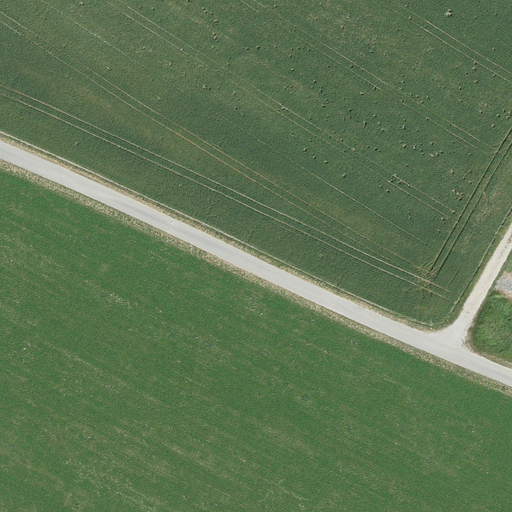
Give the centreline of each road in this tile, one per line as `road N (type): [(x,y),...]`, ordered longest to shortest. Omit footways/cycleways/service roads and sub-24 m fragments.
road 1 (unclassified): [(511,381),(0,153)]
road 2 (track): [(511,236),(446,351)]
